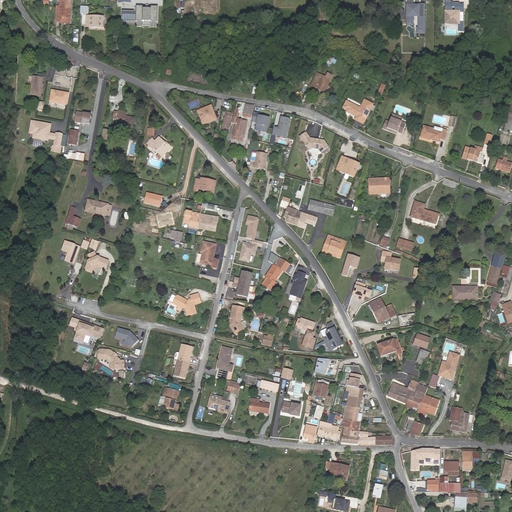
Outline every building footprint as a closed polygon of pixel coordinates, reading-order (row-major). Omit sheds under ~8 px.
[(60,22),(69,23),(70,0),(60,0),(60,6),(60,22)] [(465,31),(465,1),(446,1),(445,24),(460,24),(460,31),(465,31)] [(426,4),(406,4),(406,26),(414,26),(414,16),(418,16),(418,27),(416,27),(416,34),(426,34),(426,4)] [(146,23),(146,10),(144,10),(144,7),(137,7),(137,23),(144,23),(146,23)] [(159,23),(159,7),(152,7),(152,10),(146,10),(146,23),(152,23),(159,23)] [(102,28),(103,17),(87,16),(87,27),(102,28)] [(177,30),(178,33),(178,38),(179,39),(186,38),(185,29),(177,30)] [(336,55),(332,53),(328,63),(331,64),(336,55)] [(316,88),(322,75),(317,73),(312,86),(316,88)] [(320,90),(326,78),(322,75),(316,88),(320,90)] [(41,97),(43,89),(42,88),(43,79),(34,78),(31,96),(41,97)] [(330,80),(326,78),(320,90),(323,91),(325,87),(327,88),(330,80)] [(378,93),(382,95),(386,86),(382,84),(378,93)] [(50,103),(66,106),(68,95),(60,93),(59,94),(52,93),(50,103)] [(360,108),(351,104),(347,102),(344,109),(348,111),(347,113),(357,117),(356,120),(364,124),(374,104),(364,100),(360,108)] [(202,121),(205,122),(214,118),(216,115),(212,105),(210,104),(200,108),(198,111),(202,121)] [(244,117),(248,117),(251,118),(253,107),(246,105),(244,117)] [(118,112),(114,111),(113,118),(117,118),(116,122),(124,124),(124,126),(134,128),(136,118),(126,116),(126,114),(118,112)] [(77,112),(75,122),(89,124),(91,115),(77,112)] [(266,132),(269,119),(259,117),(260,113),(253,112),(252,121),(257,123),(256,130),(266,132)] [(231,117),(226,115),(222,131),(227,132),(231,117)] [(402,121),(391,117),(389,122),(386,120),(383,128),(387,130),(388,128),(398,132),(402,134),(406,123),(402,121)] [(286,138),(290,120),(281,118),(279,129),(274,128),(272,135),(276,136),(286,138)] [(247,122),(237,119),(233,134),(233,135),(235,136),(236,136),(237,136),(238,136),(242,137),(247,122)] [(51,124),(32,121),(30,131),(35,132),(34,134),(38,134),(38,138),(48,140),(49,138),(50,132),(51,124)] [(445,140),(448,130),(444,129),(443,132),(434,130),(435,128),(424,125),(422,135),(431,138),(431,140),(440,142),(441,139),(445,140)] [(306,132),(300,136),(309,150),(313,148),(318,149),(321,152),(329,147),(324,140),(310,138),(306,132)] [(61,146),(63,135),(56,134),(55,140),(54,146),(60,147),(61,146)] [(150,146),(153,149),(155,148),(157,150),(160,153),(163,155),(163,156),(172,146),(169,143),(167,145),(164,142),(159,137),(155,141),(150,146)] [(150,146),(155,141),(152,138),(147,143),(150,146)] [(470,158),(477,160),(481,147),(476,145),(475,149),(472,148),(470,158)] [(468,157),(470,158),(472,148),(466,146),(462,158),(467,159),(468,157)] [(259,166),(259,168),(263,169),(266,155),(253,151),(251,160),(255,161),(254,165),(259,166)] [(342,157),(337,167),(345,171),(344,174),(354,178),(359,165),(355,163),(354,165),(350,163),(350,161),(342,157)] [(511,163),(506,162),(502,161),(498,159),(496,168),(510,172),(511,164),(511,163)] [(200,181),(196,180),(194,190),(199,191),(200,188),(214,192),(217,181),(209,179),(208,181),(201,179),(200,181)] [(368,181),(369,193),(390,192),(389,179),(368,181)] [(161,204),(162,196),(146,193),(145,200),(161,204)] [(89,200),(86,211),(105,216),(108,205),(89,200)] [(288,208),(289,204),(282,201),(280,207),(287,209),(288,208)] [(323,213),(325,205),(318,203),(311,201),(310,203),(309,209),(316,211),(323,213)] [(424,211),(424,209),(426,205),(416,202),(412,217),(437,224),(440,214),(428,210),(428,212),(424,211)] [(180,211),(179,204),(172,206),(174,212),(180,211)] [(334,207),(325,205),(323,213),(333,215),(334,212),(335,207),(334,207)] [(73,216),(76,208),(70,206),(65,222),(70,224),(73,216)] [(298,226),(302,213),(288,208),(287,209),(285,214),(289,215),(287,222),(298,226)] [(189,226),(198,227),(200,214),(187,212),(184,223),(189,224),(189,226)] [(306,219),(315,222),(317,218),(302,213),(298,226),(303,228),(305,222),(306,219)] [(200,214),(198,227),(216,231),(218,218),(200,214)] [(258,217),(249,215),(247,224),(249,224),(247,233),(248,234),(247,238),(254,240),(259,219),(258,217)] [(77,227),(80,219),(73,216),(70,224),(77,227)] [(181,242),(182,232),(172,230),(171,237),(176,238),(176,241),(181,242)] [(382,244),(388,246),(390,238),(384,237),(382,244)] [(96,249),(99,241),(91,238),(88,246),(96,249)] [(340,257),(346,242),(338,239),(337,243),(328,239),(324,249),(333,252),(332,254),(340,257)] [(400,239),(397,246),(412,251),(414,243),(400,239)] [(74,264),(80,247),(65,241),(62,250),(68,252),(65,261),(74,264)] [(216,268),(218,260),(212,259),(215,244),(203,242),(201,253),(203,253),(200,264),(211,266),(211,267),(216,268)] [(253,263),(257,246),(249,244),(245,261),(253,263)] [(387,262),(387,257),(391,257),(392,252),(383,251),(382,261),(387,262)] [(105,269),(109,260),(97,256),(97,257),(95,252),(88,255),(90,259),(88,260),(86,268),(86,270),(92,272),(94,271),(95,267),(98,266),(105,269)] [(275,265),(280,258),(271,252),(269,261),(274,265),(275,265)] [(498,288),(505,254),(494,252),(487,286),(498,288)] [(356,268),(359,258),(349,254),(342,274),(346,276),(349,266),(356,268)] [(424,266),(427,259),(422,256),(418,263),(424,266)] [(387,262),(386,267),(399,269),(401,259),(391,257),(387,257),(387,262)] [(275,283),(283,271),(286,263),(280,258),(275,265),(274,265),(266,276),(267,277),(268,278),(264,285),(272,291),(277,284),(275,283)] [(511,277),(511,272),(511,267),(503,266),(501,275),(511,277)] [(247,297),(252,274),(242,272),(239,288),(237,295),(247,297)] [(306,276),(299,273),(298,276),(296,276),(294,281),(296,281),(291,295),(302,299),(307,285),(303,284),(306,276)] [(477,288),(454,287),(453,298),(477,299),(477,288)] [(497,304),(501,295),(494,292),(491,301),(497,304)] [(184,300),(184,299),(178,296),(173,303),(178,306),(182,308),(185,307),(188,315),(196,313),(194,304),(201,302),(198,294),(191,296),(192,299),(190,300),(189,301),(186,300),(185,301),(184,300)] [(375,313),(377,319),(388,314),(390,317),(396,314),(392,306),(385,309),(379,297),(376,298),(378,300),(372,303),(377,312),(375,313)] [(232,313),(242,315),(243,313),(244,313),(246,308),(235,306),(234,311),(233,311),(232,313)] [(230,325),(235,334),(245,330),(241,323),(242,315),(232,313),(231,316),(233,317),(232,320),(231,320),(230,325)] [(388,314),(377,319),(379,322),(390,318),(390,317),(388,314)] [(298,328),(306,330),(308,322),(301,319),(298,328)] [(100,338),(103,328),(80,321),(75,337),(81,339),(84,337),(85,335),(90,337),(91,335),(100,338)] [(308,322),(306,330),(308,331),(303,346),(311,348),(313,342),(314,343),(316,339),(312,338),(313,333),(312,332),(315,324),(308,322)] [(343,345),(331,322),(327,324),(327,326),(329,330),(327,331),(325,335),(326,336),(323,338),(324,341),(326,343),(330,351),(343,345)] [(131,331),(118,328),(116,337),(124,340),(132,347),(139,340),(131,331)] [(271,336),(265,335),(263,343),(271,345),(273,337),(271,336)] [(426,348),(430,339),(418,335),(415,344),(426,348)] [(378,345),(382,356),(397,352),(393,340),(378,345)] [(315,345),(314,349),(326,343),(324,341),(315,345)] [(182,345),(178,361),(190,364),(191,360),(189,359),(192,348),(182,345)] [(233,350),(223,348),(218,369),(224,371),(232,373),(234,366),(230,365),(233,350)] [(113,363),(115,364),(115,368),(124,369),(125,360),(120,360),(120,359),(112,350),(109,349),(100,349),(98,350),(98,358),(106,359),(110,363),(113,363)] [(417,362),(425,365),(430,353),(421,350),(417,362)] [(460,356),(451,353),(447,363),(446,363),(444,370),(442,369),(439,375),(453,379),(460,356)] [(325,372),(328,359),(318,358),(315,370),(325,372)] [(190,364),(178,361),(174,375),(185,378),(187,367),(189,368),(190,364)] [(88,372),(91,365),(84,362),(82,369),(88,372)] [(224,371),(218,369),(215,378),(221,380),(223,373),(224,371)] [(293,372),(284,370),(282,379),(291,382),(293,372)] [(358,388),(360,375),(351,373),(350,377),(348,377),(346,386),(358,388)] [(437,383),(439,377),(433,375),(430,381),(437,383)] [(262,381),(260,388),(272,391),(273,383),(262,381)] [(329,383),(319,381),(315,396),(325,399),(329,383)] [(237,385),(230,383),(228,390),(235,392),(237,385)] [(388,396),(407,403),(410,396),(415,398),(419,387),(410,384),(408,389),(393,383),(388,396)] [(359,409),(363,389),(358,388),(346,386),(344,395),(348,396),(346,406),(359,409)] [(406,404),(413,407),(419,409),(422,400),(423,401),(426,395),(421,393),(423,388),(419,387),(415,398),(410,396),(407,403),(406,404)] [(175,404),(176,401),(179,392),(164,388),(162,397),(166,398),(163,408),(177,411),(179,405),(177,405),(175,404)] [(434,415),(440,400),(426,395),(423,401),(422,400),(419,409),(426,412),(434,415)] [(218,411),(228,414),(230,403),(211,398),(208,407),(219,409),(218,411)] [(251,401),(250,411),(268,414),(270,404),(251,401)] [(300,406),(283,403),(281,411),(290,413),(289,415),(298,417),(300,406)] [(314,417),(318,418),(320,412),(322,413),(323,407),(317,406),(314,417)] [(346,406),(344,419),(357,422),(358,414),(359,409),(346,406)] [(462,409),(453,407),(450,420),(453,421),(451,430),(466,432),(468,423),(469,416),(469,415),(461,413),(462,409)] [(357,422),(344,419),(343,421),(342,426),(345,427),(343,436),(350,437),(351,431),(355,431),(357,422)] [(329,436),(332,424),(321,422),(318,433),(329,436)] [(415,422),(410,433),(420,436),(424,425),(415,422)] [(334,425),(332,424),(329,436),(339,438),(340,432),(338,432),(339,427),(334,426),(334,425)] [(314,444),(314,443),(316,434),(312,433),(305,431),(303,438),(310,439),(309,443),(314,444)] [(350,437),(343,436),(342,442),(358,444),(359,437),(360,432),(358,431),(355,431),(351,431),(350,437)] [(392,437),(391,437),(388,437),(376,437),(376,445),(391,445),(392,437)] [(421,449),(403,453),(407,465),(423,461),(422,456),(421,449)] [(473,464),(472,459),(472,453),(463,453),(464,468),(474,467),(475,467),(475,464),(473,464)] [(511,480),(511,476),(511,461),(506,460),(502,478),(511,480)] [(386,471),(387,465),(378,463),(375,478),(380,478),(380,474),(387,476),(388,472),(386,471)] [(445,473),(459,473),(459,463),(445,463),(445,473)] [(345,475),(345,478),(344,479),(347,480),(350,467),(333,464),(332,470),(331,475),(338,476),(338,473),(345,475)] [(454,495),(453,485),(448,485),(448,483),(444,483),(444,478),(439,478),(439,481),(439,491),(439,495),(454,495)] [(439,491),(439,481),(425,481),(425,490),(439,491)] [(381,498),(383,484),(376,483),(373,497),(381,498)] [(477,503),(477,494),(467,494),(467,500),(467,503),(477,503)] [(341,511),(347,511),(349,503),(328,499),(327,503),(332,504),(331,510),(341,511)] [(454,509),(466,509),(467,503),(467,500),(456,499),(454,499),(454,509)]
